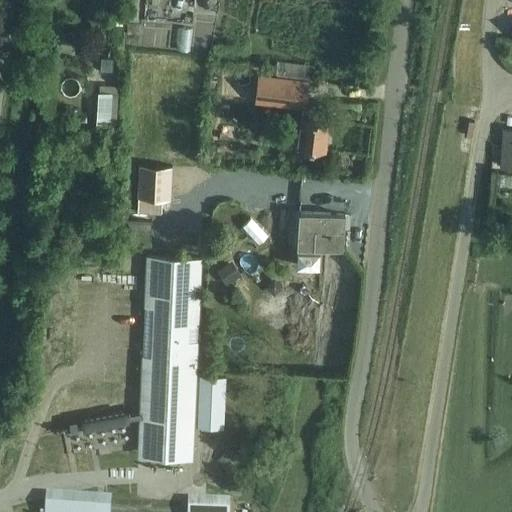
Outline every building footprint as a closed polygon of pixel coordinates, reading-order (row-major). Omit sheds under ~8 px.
[(187,12),(187,0),(139,0),(139,10),(187,12)] [(127,20),(126,31),(139,32),(139,20),(127,20)] [(260,76),(257,101),(308,107),(309,99),(311,82),(274,78),(260,76)] [(97,92),(95,121),(115,122),(117,85),(98,84),(98,93),(97,92)] [(299,134),(291,132),(289,145),(325,150),(329,121),(301,117),(299,134)] [(511,128),(503,128),(500,166),(511,166),(511,128)] [(464,140),(462,148),(470,149),(472,141),(464,140)] [(138,198),(138,211),(161,212),(162,198),(166,198),(171,199),(172,165),(167,165),(139,165),(138,198)] [(294,246),(297,246),(296,266),(319,267),(320,247),(342,249),(345,215),(296,212),(294,246)] [(129,219),(128,242),(151,243),(151,220),(129,219)] [(147,254),(139,439),(145,440),(145,445),(154,445),(154,440),(192,442),(193,421),(197,421),(197,426),(198,426),(223,427),(226,375),(200,374),(195,374),(200,257),(147,254)] [(233,262),(217,273),(227,286),(242,275),(233,262)] [(280,409),(279,427),(298,428),(299,410),(280,409)] [(227,450),(217,460),(219,462),(220,463),(221,464),(221,465),(222,466),(222,467),(223,468),(223,469),(224,469),(224,470),(225,471),(225,472),(225,473),(226,474),(226,475),(226,476),(226,477),(226,478),(226,480),(226,481),(226,482),(226,483),(226,484),(226,485),(226,486),(226,487),(225,489),(239,493),(239,490),(240,489),(240,487),(240,486),(240,484),(240,483),(240,481),(240,480),(240,478),(240,477),(240,475),(240,474),(239,472),(239,471),(239,469),(238,468),(238,467),(237,465),(237,464),(236,462),(235,461),(235,460),(234,459),(233,457),(232,456),(231,455),(230,454),(229,453),(228,452),(227,450)] [(109,511),(110,498),(46,493),(44,511),(109,511)] [(228,511),(229,503),(205,502),(189,501),(188,511),(187,511),(228,511)]
